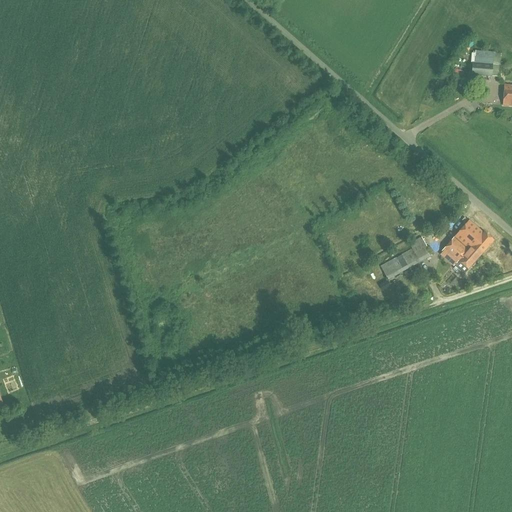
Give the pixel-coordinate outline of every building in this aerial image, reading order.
[(472,63),(471,75),(492,77),(499,77),(500,65),(492,64),(493,58),(495,58),(495,52),(475,51),(474,57),(474,63),(472,63)] [(462,77),(460,82),(466,85),(468,79),(462,77)] [(511,84),(504,84),(503,105),(511,105),(511,84)] [(468,270),(483,253),(493,241),(469,220),(454,237),(442,251),(456,263),(455,265),(465,273),(468,269),(468,270)] [(409,244),(411,248),(380,266),(387,280),(432,256),(422,236),(409,244)]
